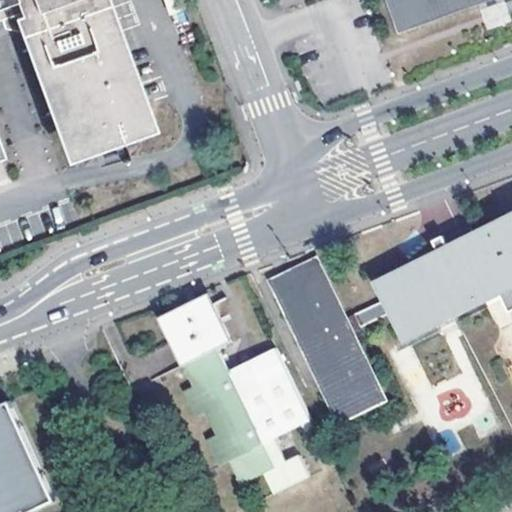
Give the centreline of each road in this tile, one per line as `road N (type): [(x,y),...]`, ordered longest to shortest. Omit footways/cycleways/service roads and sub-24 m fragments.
road 1 (tertiary): [(44,297),(92,293),(242,237),(300,191)]
road 2 (tertiary): [(300,191),(231,207),(83,263),(44,297)]
road 3 (tertiary): [(511,65),(328,133),(316,143),(300,191)]
road 4 (tertiary): [(300,191),(325,211),(349,212),(511,152)]
road 5 (residential): [(225,0),(300,191)]
